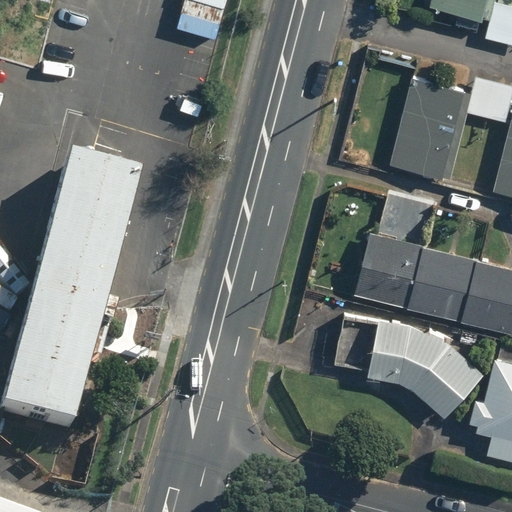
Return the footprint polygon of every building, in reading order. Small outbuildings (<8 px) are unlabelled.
[(486,0),(429,0),(428,5),(481,18),(486,0)] [(511,2),(499,0),(492,0),(485,35),(511,40),(511,2)] [(511,88),(511,81),(474,72),(465,108),(504,118),(511,88)] [(464,90),(410,76),(387,161),(441,175),(464,90)] [(511,99),(510,100),(506,118),(487,188),(511,194),(511,99)] [(148,164),(72,143),(2,400),(78,421),(148,164)] [(511,265),(368,229),(353,291),(511,330),(511,265)] [(381,316),(375,315),(365,372),(386,375),(387,375),(390,376),(392,377),(395,378),(398,379),(400,380),(403,382),(405,383),(408,384),(410,386),(413,388),(415,389),(417,391),(444,415),(483,372),(450,342),(448,341),(443,338),(438,335),(433,332),(427,329),(422,327),(416,325),(410,323),(405,321),(399,319),(393,318),(387,317),(381,316)] [(511,460),(511,362),(493,358),(483,396),(474,394),(468,418),(477,421),(475,430),(489,434),(485,454),(511,460)] [(0,511),(38,511),(0,502),(0,511)]
